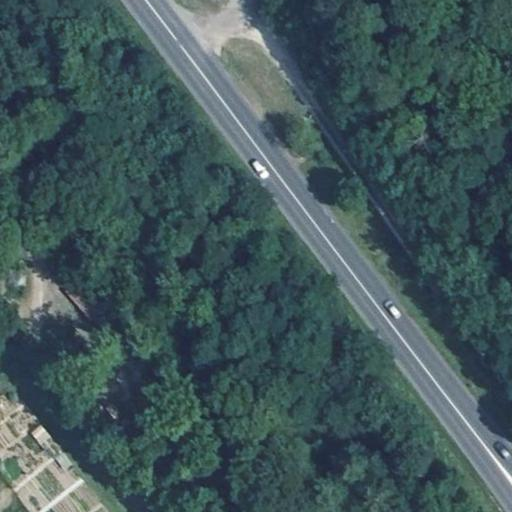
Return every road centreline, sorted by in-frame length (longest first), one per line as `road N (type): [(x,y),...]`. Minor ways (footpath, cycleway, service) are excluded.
road 1 (secondary): [(145,0),(477,434)]
road 2 (track): [(248,12),(407,246)]
road 3 (track): [(407,246),(511,388)]
